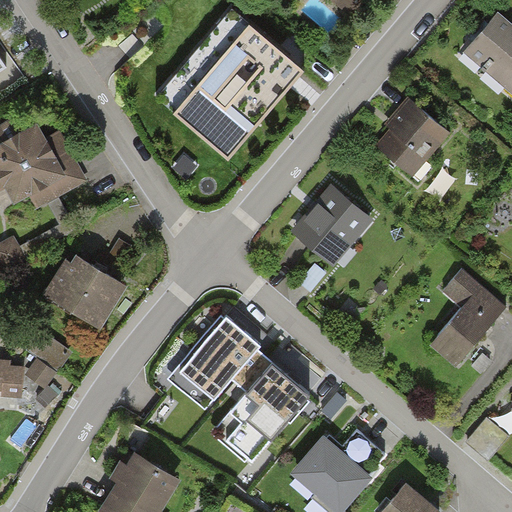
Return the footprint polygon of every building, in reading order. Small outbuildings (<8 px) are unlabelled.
[(331,0),(353,18),(368,0),(331,0)] [(229,157),(305,67),(233,6),(202,42),(181,67),(157,96),(229,157)] [(511,22),(500,12),(465,54),(511,92),(511,22)] [(0,51),(0,74),(11,67),(0,51)] [(453,136),(411,101),(374,144),(417,179),(453,136)] [(0,125),(0,196),(9,192),(15,205),(31,198),(37,212),(92,187),(65,129),(50,136),(44,123),(31,129),(24,114),(0,125)] [(335,187),(297,231),(335,264),(374,219),(335,187)] [(78,250),(49,295),(102,328),(130,283),(78,250)] [(462,366),(509,304),(460,268),(443,290),(462,304),(432,344),(462,366)] [(258,348),(226,323),(172,391),(203,416),(258,348)] [(298,378),(267,354),(213,423),(243,447),(298,378)] [(0,393),(23,401),(32,372),(0,361),(0,393)] [(326,433),(292,471),(339,511),(341,511),(389,457),(358,430),(343,447),(326,433)] [(140,449),(102,508),(107,511),(170,511),(191,481),(140,449)] [(440,511),(408,487),(388,511),(440,511)]
